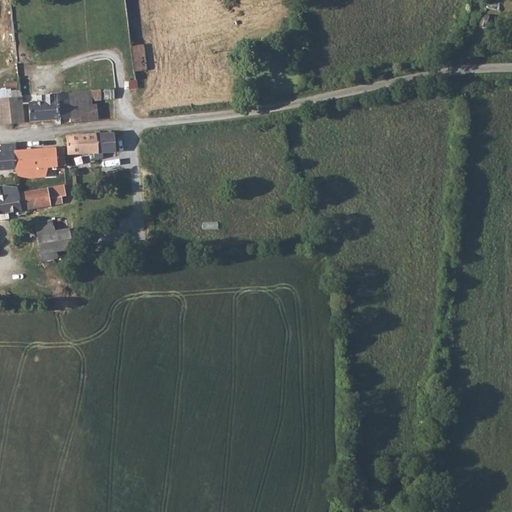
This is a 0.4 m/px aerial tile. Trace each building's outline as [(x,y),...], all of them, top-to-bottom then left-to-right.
[(131,42),(136,69),(148,66),(143,40),(131,42)] [(4,85),(18,83),(17,74),(16,74),(3,75),(4,85)] [(29,99),(30,119),(57,116),(58,122),(61,122),(61,119),(97,117),(96,100),(93,100),(93,95),(104,94),(105,94),(106,94),(129,89),(128,85),(138,84),(137,76),(136,76),(130,77),(130,81),(102,86),(38,92),(38,97),(29,99)] [(9,91),(12,121),(24,120),(18,86),(11,87),(9,91)] [(0,87),(0,108),(1,121),(12,121),(9,91),(9,87),(0,87)] [(104,94),(106,116),(116,115),(138,113),(135,93),(106,94),(105,94),(104,94)] [(126,150),(126,135),(115,135),(113,130),(107,130),(107,134),(100,134),(98,130),(94,130),(94,135),(67,138),(68,148),(70,157),(94,154),(94,160),(105,159),(105,154),(117,153),(117,150),(126,150)] [(2,154),(0,153),(0,173),(15,173),(25,180),(29,181),(47,180),(47,168),(65,169),(64,148),(32,152),(32,149),(26,150),(26,152),(16,153),(16,146),(2,147),(2,154)] [(63,199),(66,199),(66,187),(63,187),(21,196),(19,188),(0,188),(0,187),(0,217),(64,207),(63,199)] [(37,240),(54,236),(52,224),(35,227),(37,240)] [(69,253),(74,252),(70,233),(54,236),(37,240),(40,258),(57,256),(69,254),(69,253)] [(59,263),(57,256),(40,258),(42,266),(59,263)]
